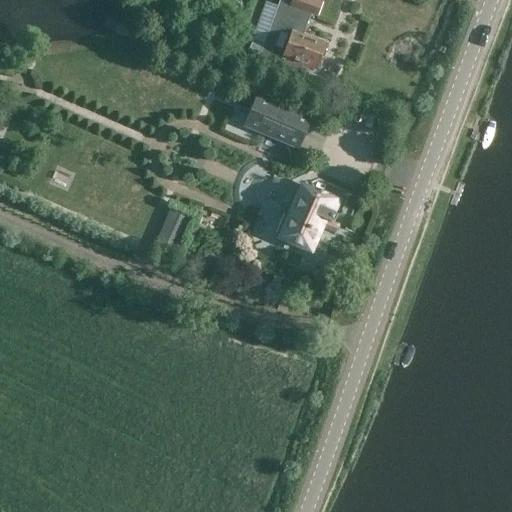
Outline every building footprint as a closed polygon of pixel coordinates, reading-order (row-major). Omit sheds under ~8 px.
[(323,0),(291,0),(290,6),(309,13),(309,14),(317,17),(323,0)] [(301,34),(309,14),(309,13),(290,6),(280,2),(258,62),(296,76),(300,67),(315,72),(317,68),(319,68),(322,61),(320,59),(326,43),(301,34)] [(244,127),(264,135),(298,150),(310,120),(282,108),(281,110),(276,108),(276,106),(257,97),(244,127)] [(325,230),(328,223),(329,223),(330,223),(331,223),(332,223),(333,222),(334,222),(335,221),(335,220),(336,219),(336,218),(336,217),(335,216),(335,215),(334,214),(333,214),(333,213),(337,202),(302,186),(298,195),(293,192),(292,192),(290,192),(287,193),(285,194),(283,196),(282,198),(281,199),(281,201),(281,203),(281,205),(282,207),(283,208),(284,210),(285,211),(275,236),(310,251),(320,228),(325,230)] [(154,248),(172,256),(188,219),(169,211),(154,248)]
